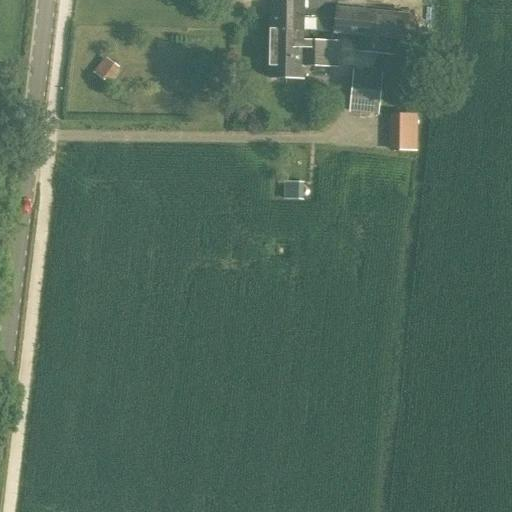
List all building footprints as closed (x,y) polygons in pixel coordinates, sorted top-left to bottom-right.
[(315,32),(362,36),(360,52),(392,55),(394,39),(406,40),(408,14),(389,12),(315,11),(315,0),(270,0),(269,79),(303,79),(303,67),(337,67),(338,42),(305,42),(304,20),(315,20),(315,32)] [(121,68),(104,57),(93,72),(110,84),(121,68)] [(349,113),(379,116),(382,72),(353,70),(349,113)] [(389,116),(389,151),(416,151),(417,113),(389,113),(389,116)] [(299,182),(276,182),(275,199),(298,200),(299,182)]
